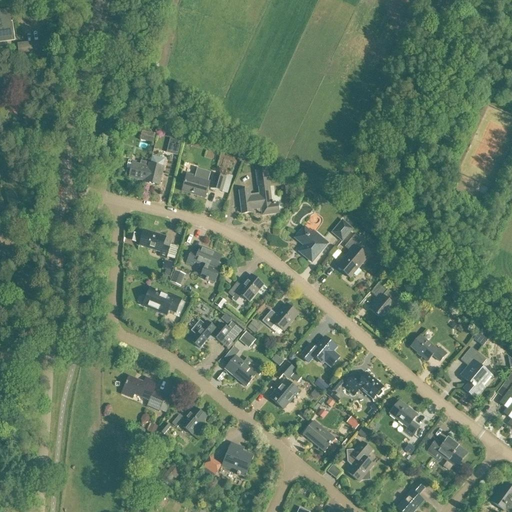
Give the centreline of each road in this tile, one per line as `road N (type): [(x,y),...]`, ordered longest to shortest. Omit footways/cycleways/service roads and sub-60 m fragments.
road 1 (residential): [(500,449),(237,236),(118,200)]
road 2 (residential): [(294,463),(172,359),(120,334),(112,316),(118,200)]
road 3 (tertiary): [(39,511),(62,189)]
road 4 (tertiary): [(62,189),(99,0)]
